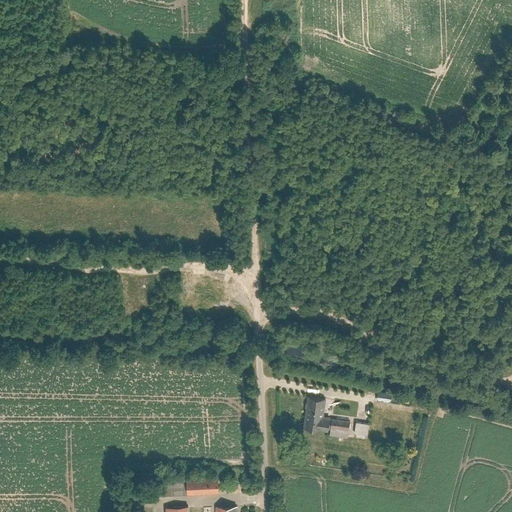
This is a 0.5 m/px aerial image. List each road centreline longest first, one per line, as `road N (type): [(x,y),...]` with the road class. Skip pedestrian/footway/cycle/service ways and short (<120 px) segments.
road 1 (track): [(244,0),(266,511)]
road 2 (track): [(257,275),(217,264),(77,270),(0,259)]
